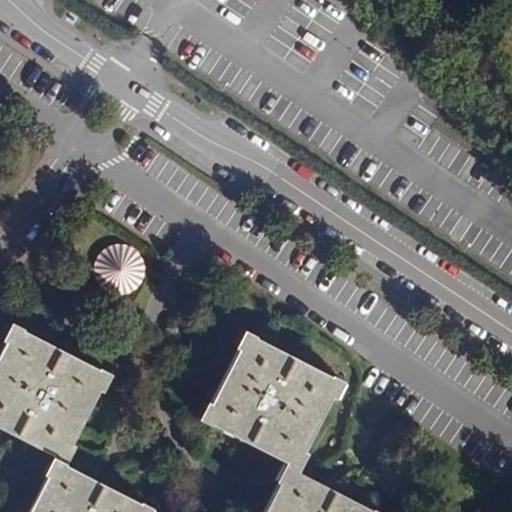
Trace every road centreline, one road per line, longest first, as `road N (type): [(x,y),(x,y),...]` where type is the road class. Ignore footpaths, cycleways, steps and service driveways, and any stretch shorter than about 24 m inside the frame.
road 1 (tertiary): [(125,87),(511,335)]
road 2 (residential): [(0,265),(125,87)]
road 3 (tertiary): [(0,1),(125,87)]
